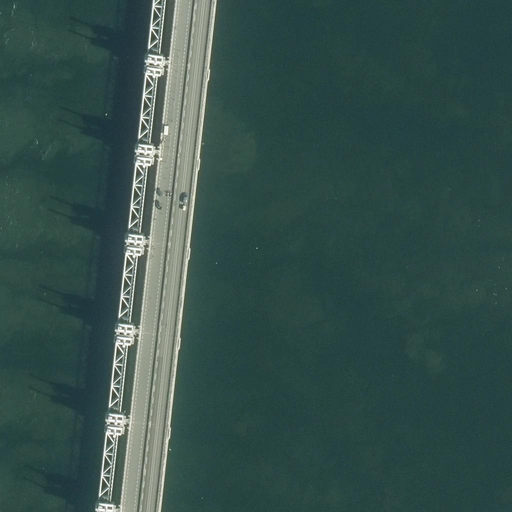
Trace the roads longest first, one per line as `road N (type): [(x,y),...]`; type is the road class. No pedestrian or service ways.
road 1 (primary): [(146,511),(202,0)]
road 2 (unclassified): [(127,511),(183,0)]
